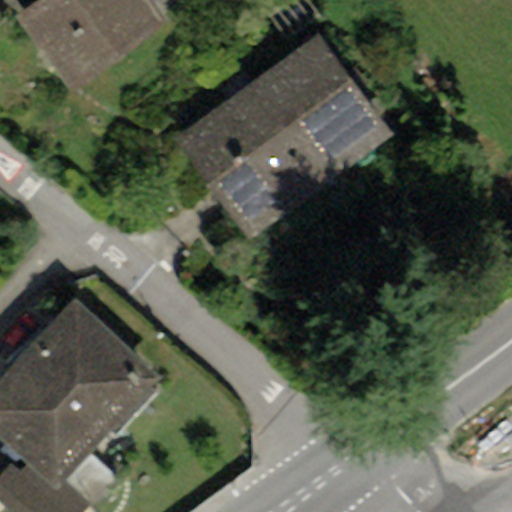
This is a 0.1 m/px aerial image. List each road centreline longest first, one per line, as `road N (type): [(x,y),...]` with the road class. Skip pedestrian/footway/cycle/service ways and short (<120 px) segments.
road 1 (residential): [(0,163),(283,402),(367,458)]
road 2 (primary): [(367,458),(511,349)]
